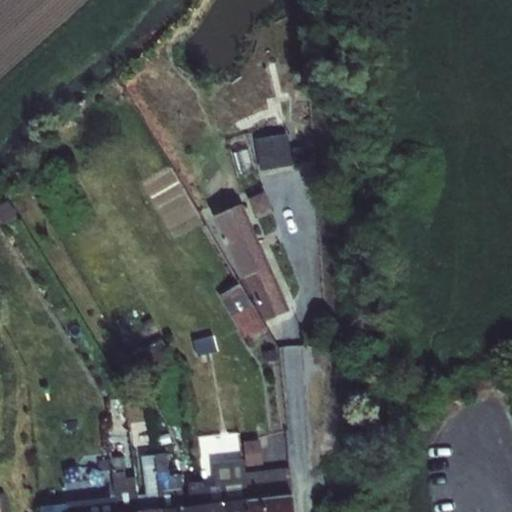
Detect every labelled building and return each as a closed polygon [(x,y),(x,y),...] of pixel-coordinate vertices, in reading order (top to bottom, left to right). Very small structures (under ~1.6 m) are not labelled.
[(254,140),(261,170),(293,164),(283,120),(266,123),(269,136),(254,140)] [(293,124),(296,146),(312,144),(310,122),(293,124)] [(292,149),(293,159),(309,156),(307,146),(292,149)] [(245,277),(264,321),(287,312),(240,205),(214,216),(241,278),(245,277)] [(219,296),(246,341),(267,328),(240,283),(219,296)] [(211,335),(191,341),(196,356),(216,350),(211,335)] [(136,352),(151,377),(176,362),(160,337),(136,352)] [(106,400),(107,415),(119,414),(117,399),(106,400)] [(198,437),(200,456),(234,451),(231,432),(198,437)] [(245,460),(245,466),(263,465),(260,440),(243,442),(245,460)] [(162,510),(184,507),(180,475),(169,476),(166,453),(155,454),(155,455),(161,510),(162,510)] [(138,511),(142,511),(161,510),(155,455),(142,456),(146,494),(137,495),(138,511)] [(112,458),(114,472),(126,471),(124,457),(112,458)] [(246,472),(245,466),(245,460),(212,463),(215,486),(203,487),(205,505),(248,500),(249,500),(246,472)] [(246,472),(249,500),(292,495),(288,467),(246,472)] [(204,505),(205,505),(203,487),(202,481),(188,482),(189,507),(204,505)] [(117,511),(138,511),(137,495),(137,494),(127,495),(127,497),(116,498),(117,511)] [(294,511),(292,495),(249,500),(248,500),(249,511),(294,511)] [(77,511),(117,511),(116,498),(115,497),(77,502),(77,511)] [(249,511),(248,500),(205,505),(204,505),(204,511),(249,511)] [(41,511),(69,511),(68,503),(41,506),(41,511)]
